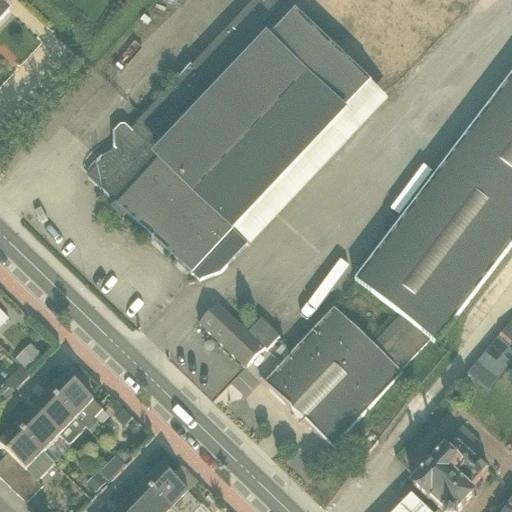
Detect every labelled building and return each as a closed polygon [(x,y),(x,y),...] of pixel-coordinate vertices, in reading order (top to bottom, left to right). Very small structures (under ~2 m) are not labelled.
[(371,85),(279,0),(259,0),(193,66),(193,67),(191,67),(191,69),(132,128),(130,130),(125,130),(121,135),(121,140),(123,142),(90,176),(89,178),(88,179),(117,205),(113,209),(123,218),(126,215),(191,274),(190,275),(192,276),(193,276),(200,283),(202,281),(221,274),(248,246),(233,232),(371,85)] [(0,19),(9,10),(0,2),(0,19)] [(437,346),(440,342),(511,247),(511,77),(355,284),(401,318),(431,341),(431,342),(437,346)] [(218,307),(200,326),(246,370),(265,351),(267,353),(280,339),(264,323),(250,337),(218,307)] [(333,449),(347,434),(403,376),(400,374),(431,342),(431,341),(401,318),(374,347),(334,311),(292,356),(283,347),(277,354),(285,363),(265,384),(264,384),(262,385),(333,452),(334,450),(333,449)] [(511,323),(498,340),(511,351),(511,323)] [(32,347),(16,361),(29,375),(44,360),(32,347)] [(30,377),(21,368),(13,376),(22,385),(30,377)] [(101,427),(98,425),(99,424),(95,420),(103,412),(67,377),(50,394),(87,429),(86,430),(90,433),(93,435),(101,427)] [(0,395),(6,401),(14,393),(5,385),(0,390),(0,395)] [(33,411),(61,438),(61,437),(70,446),(86,430),(87,429),(50,394),(33,411)] [(44,455),(45,454),(61,438),(33,411),(17,428),(44,455)] [(56,465),(45,454),(44,455),(17,428),(0,445),(0,447),(8,455),(0,463),(0,479),(1,480),(17,463),(25,471),(26,472),(27,472),(34,479),(38,483),(56,465)] [(446,454),(414,487),(414,488),(413,488),(429,502),(440,511),(461,511),(464,508),(465,509),(475,499),(469,493),(489,472),(472,456),(482,446),(464,429),(454,439),(458,442),(446,454)] [(128,451),(121,451),(117,456),(125,464),(133,456),(128,451)] [(100,474),(109,483),(125,466),(115,457),(100,474)] [(9,488),(25,471),(17,463),(1,480),(9,488)] [(193,495),(164,466),(145,486),(172,511),(200,511),(205,508),(192,495),(193,495)] [(25,471),(9,488),(18,496),(34,479),(27,472),(26,472),(25,471)] [(87,485),(97,494),(106,484),(97,475),(87,485)] [(27,505),(28,503),(43,488),(38,483),(34,479),(18,496),(27,505)] [(128,503),(137,511),(171,511),(172,511),(145,486),(128,503)] [(137,511),(128,503),(119,511),(137,511)] [(416,511),(407,503),(399,511),(416,511)]
